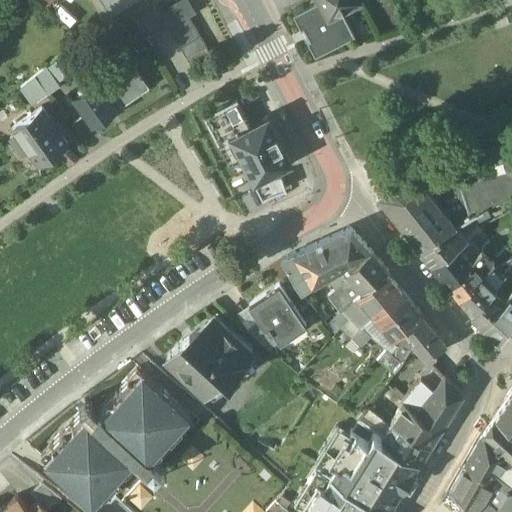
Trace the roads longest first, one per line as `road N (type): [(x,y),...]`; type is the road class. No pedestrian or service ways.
road 1 (unclassified): [(0,441),(126,337),(319,215),(332,185)]
road 2 (residential): [(482,358),(352,196),(332,185)]
road 3 (residential): [(332,185),(327,160),(244,0)]
road 4 (residential): [(407,511),(482,389),(482,358)]
